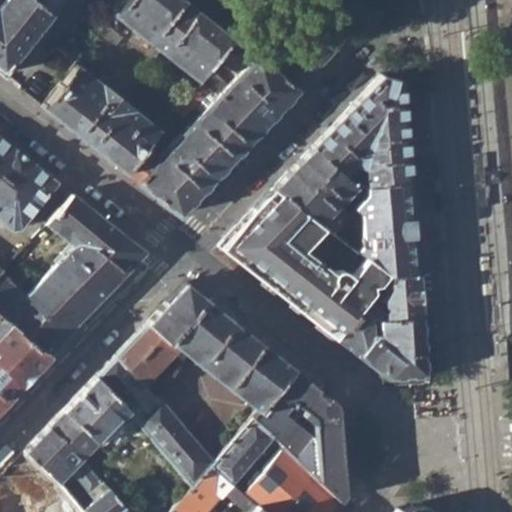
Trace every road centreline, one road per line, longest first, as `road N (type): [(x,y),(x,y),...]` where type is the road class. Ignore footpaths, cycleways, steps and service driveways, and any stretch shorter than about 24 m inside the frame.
road 1 (residential): [(0,436),(177,246)]
road 2 (residential): [(177,246),(0,106)]
road 3 (residential): [(321,96),(177,246)]
road 4 (residential): [(204,0),(321,96)]
road 5 (residential): [(403,6),(321,96)]
